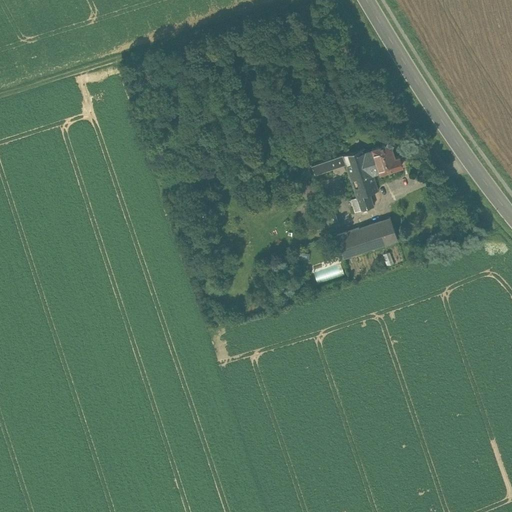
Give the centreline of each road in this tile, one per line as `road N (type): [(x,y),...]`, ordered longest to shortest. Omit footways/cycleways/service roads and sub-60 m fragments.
road 1 (track): [(306,0),(0,95)]
road 2 (secondary): [(511,217),(366,0)]
road 3 (track): [(444,173),(331,0)]
